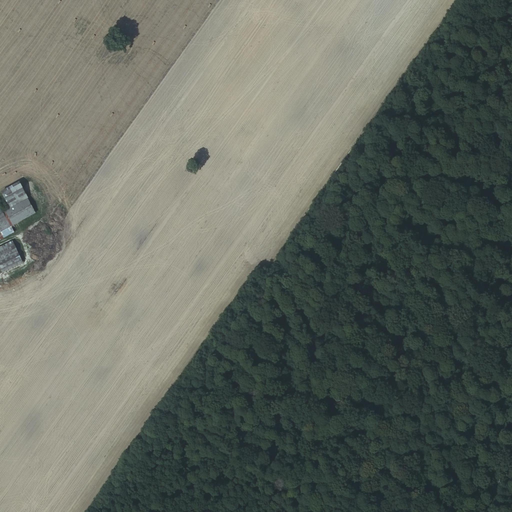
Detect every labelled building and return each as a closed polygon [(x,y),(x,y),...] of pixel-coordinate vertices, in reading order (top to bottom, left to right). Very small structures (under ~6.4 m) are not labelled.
[(13,198),(31,188),(22,171),(5,181),(13,198)] [(0,232),(22,221),(20,218),(40,207),(31,188),(13,198),(5,202),(0,205),(0,232)] [(6,247),(12,258),(30,249),(21,230),(1,239),(6,247)] [(0,250),(5,261),(12,258),(6,247),(0,249),(0,250)] [(11,282),(9,283),(21,304),(25,301),(15,282),(12,284),(11,282)]
